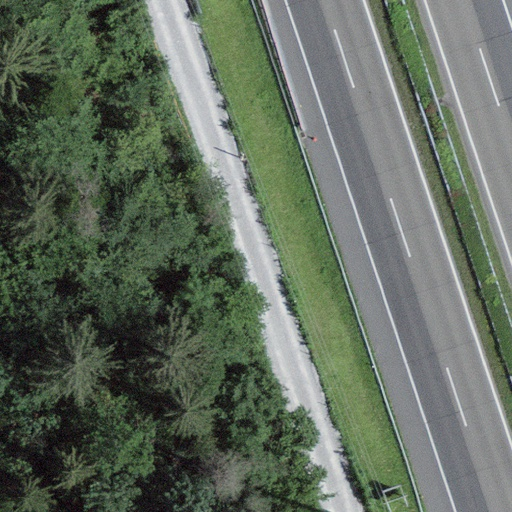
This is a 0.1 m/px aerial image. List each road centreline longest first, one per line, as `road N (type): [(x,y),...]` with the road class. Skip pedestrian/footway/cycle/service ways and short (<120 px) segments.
road 1 (track): [(340,511),(165,0)]
road 2 (motorway): [(324,0),(494,511)]
road 3 (motorway): [(511,146),(463,0)]
